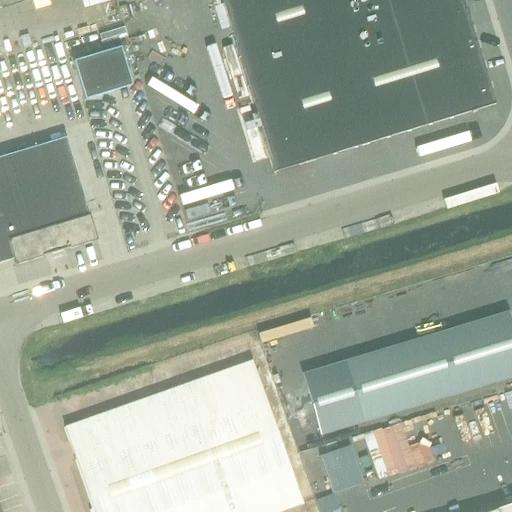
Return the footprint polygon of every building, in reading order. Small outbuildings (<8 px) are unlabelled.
[(220,0),(274,173),(358,147),(495,105),(462,0),(220,0)] [(85,100),(132,86),(120,48),(73,62),(85,100)] [(66,138),(0,157),(0,263),(13,260),(15,266),(46,256),(45,252),(64,247),(65,251),(97,241),(66,138)] [(194,214),(266,189),(261,174),(189,199),(194,214)] [(511,377),(511,325),(508,314),(302,377),(320,436),(511,377)] [(280,511),(302,504),(252,361),(64,428),(93,511),(280,511)] [(425,437),(438,467),(461,457),(448,427),(425,437)] [(370,439),(329,453),(343,494),(399,475),(393,460),(369,468),(365,459),(376,455),(370,439)] [(325,503),(327,511),(339,511),(335,500),(325,503)]
